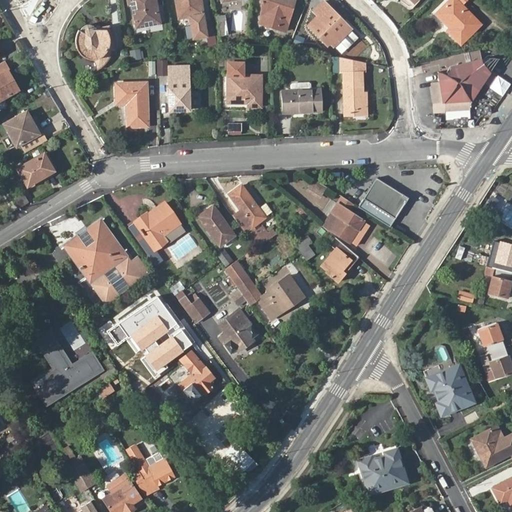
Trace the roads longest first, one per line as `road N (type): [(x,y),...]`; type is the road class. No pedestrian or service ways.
road 1 (residential): [(111,170),(409,147)]
road 2 (primary): [(371,343),(492,153)]
road 3 (primary): [(244,511),(299,451),(371,343)]
road 4 (residential): [(464,511),(371,343)]
road 5 (residential): [(409,147),(395,47),(353,0)]
road 6 (residential): [(0,239),(111,170)]
road 7 (residential): [(111,170),(45,60)]
